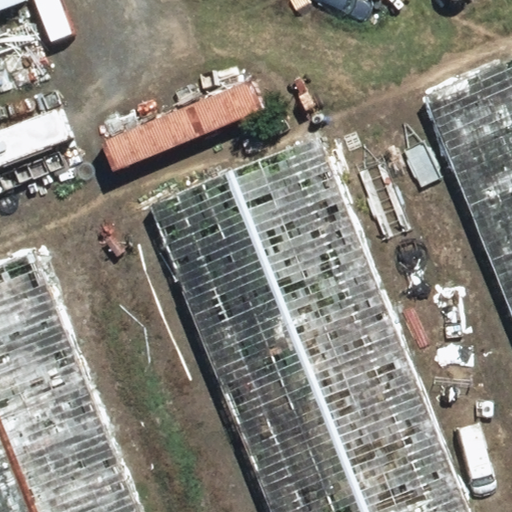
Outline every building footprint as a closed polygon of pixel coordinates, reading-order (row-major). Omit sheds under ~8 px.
[(32,0),(0,0),(0,13),(33,1),(32,0)] [(511,61),(429,95),(511,302),(511,61)] [(258,84),(106,143),(120,178),(271,119),(258,84)] [(57,115),(0,136),(0,169),(68,145),(57,115)] [(470,511),(322,140),(151,208),(272,511),(470,511)] [(141,511),(37,252),(0,267),(0,511),(141,511)]
